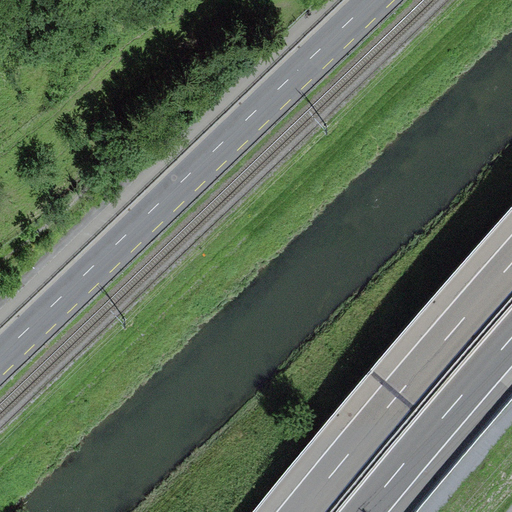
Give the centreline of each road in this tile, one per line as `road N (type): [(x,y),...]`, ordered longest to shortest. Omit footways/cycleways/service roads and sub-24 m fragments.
road 1 (primary): [(0,358),(375,0)]
road 2 (motorway): [(511,266),(302,511)]
road 3 (motorway): [(361,511),(511,340)]
road 4 (track): [(511,416),(430,511)]
